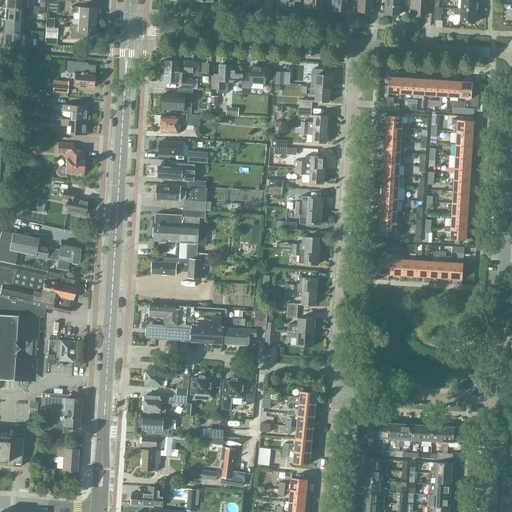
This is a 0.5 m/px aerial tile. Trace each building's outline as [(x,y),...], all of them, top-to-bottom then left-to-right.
[(5,0),(5,7),(26,9),(26,0),(5,0)] [(58,0),(47,0),(47,13),(58,14),(59,0),(58,0)] [(279,0),(279,7),(281,7),(282,9),(290,10),(291,8),(294,8),(294,2),(294,0),(279,0)] [(305,0),(305,8),(321,10),(321,2),(327,2),(327,0),(305,0)] [(332,0),(331,10),(347,11),(347,0),(332,0)] [(359,0),(359,12),(372,13),(373,0),(359,0)] [(385,0),(385,14),(399,15),(400,1),(406,1),(405,0),(385,0)] [(425,0),(431,0),(412,0),(412,16),(424,17),(425,0)] [(461,0),(461,9),(476,10),(476,0),(461,0)] [(79,13),(79,20),(96,21),(96,16),(99,17),(99,8),(71,6),(71,12),(79,13)] [(5,7),(5,20),(22,21),(26,21),(26,16),(31,16),(31,9),(26,9),(5,7)] [(435,8),(434,20),(441,21),(441,14),(443,14),(443,8),(435,8)] [(455,9),(455,14),(461,15),(460,22),(476,23),(476,22),(477,22),(479,21),(479,19),(479,17),(478,16),(476,16),(476,10),(461,9),(455,9)] [(4,27),(4,32),(21,33),(22,21),(5,20),(2,21),(2,25),(4,27)] [(71,29),(70,37),(88,39),(90,33),(95,33),(98,33),(98,25),(96,25),(96,21),(79,20),(78,26),(76,25),(74,25),(71,29)] [(21,33),(4,32),(3,36),(2,36),(0,38),(0,42),(0,44),(20,46),(21,33)] [(165,69),(164,71),(185,72),(199,73),(200,68),(194,68),(194,62),(165,60),(165,62),(163,63),(163,68),(165,69)] [(73,86),(92,88),(95,66),(83,65),(83,63),(68,62),(67,72),(74,73),(73,86)] [(226,82),(241,83),(241,73),(236,73),(236,65),(218,64),(218,75),(211,74),(210,88),(217,89),(217,92),(225,93),(226,82)] [(243,87),(242,92),(250,93),(250,88),(250,82),(265,83),(266,67),(252,66),(251,74),(243,73),(243,87)] [(303,86),(303,87),(330,89),(331,75),(323,75),(323,69),(313,69),(311,87),(303,86)] [(185,72),(164,71),(164,73),(162,74),(162,79),(164,80),(164,81),(182,82),(181,88),(192,89),(193,79),(185,78),(185,72)] [(273,85),(283,85),(284,73),(273,72),(273,85)] [(388,93),(400,93),(401,77),(389,77),(388,93)] [(413,78),(401,77),(400,93),(412,94),(413,78)] [(425,79),(413,78),(412,94),(424,95),(425,79)] [(437,80),(425,79),(424,95),(436,96),(437,80)] [(449,81),(437,80),(436,96),(448,97),(449,81)] [(461,81),(449,81),(448,97),(460,97),(461,81)] [(461,81),(460,97),(471,98),(471,107),(479,107),(480,89),(473,88),(473,82),(461,81)] [(54,84),(53,91),(67,93),(68,85),(54,84)] [(21,87),(21,95),(32,95),(33,87),(21,87)] [(330,89),(303,87),(303,94),(316,95),(316,101),(329,102),(330,89)] [(190,96),(190,90),(178,89),(178,95),(163,94),(162,109),(184,110),(185,96),(190,96)] [(394,97),(388,97),(387,109),(399,109),(400,104),(394,103),(394,97)] [(63,104),(62,112),(71,112),(70,119),(88,121),(88,120),(90,119),(90,111),(88,111),(89,106),(63,104)] [(312,107),(299,106),(298,106),(298,115),(311,116),(312,107)] [(227,107),(226,116),(239,117),(239,108),(227,107)] [(180,117),(180,129),(183,129),(183,125),(186,125),(200,126),(201,115),(188,114),(187,114),(181,114),(180,117)] [(309,122),(308,127),(314,128),(327,129),(328,124),(330,123),(330,117),(328,117),(328,116),(322,115),(315,115),(314,123),(309,122)] [(162,116),(161,125),(162,125),(162,132),(179,133),(180,117),(162,116)] [(386,128),(402,129),(407,129),(407,124),(402,123),(403,117),(387,116),(386,128)] [(42,123),(23,119),(21,128),(40,132),(42,123)] [(88,121),(70,119),(62,119),(61,126),(70,126),(69,134),(87,135),(88,121)] [(458,125),(457,132),(473,133),(474,121),(453,120),(452,124),(458,125)] [(296,127),(296,133),(307,133),(307,141),(313,141),(326,142),(327,129),(314,128),(308,127),(301,127),(296,127)] [(386,128),(385,139),(401,140),(402,129),(386,128)] [(457,132),(457,144),(472,145),(473,133),(457,132)] [(385,139),(385,151),(401,152),(401,140),(385,139)] [(160,142),(159,154),(183,155),(183,143),(160,142)] [(56,170),(56,173),(59,177),(68,177),(68,175),(84,176),(86,151),(74,150),(74,144),(58,143),(58,154),(67,155),(66,166),(62,166),(56,170)] [(457,144),(456,156),(472,157),(472,145),(457,144)] [(274,146),(274,155),(286,155),(287,147),(274,146)] [(385,151),(384,163),(400,164),(401,152),(385,151)] [(295,168),(299,168),(325,170),(326,156),(306,155),(306,161),(295,160),(295,168)] [(188,156),(187,163),(208,164),(208,157),(188,156)] [(456,156),(455,168),(471,169),(472,157),(456,156)] [(159,166),(158,178),(188,180),(188,186),(194,186),(195,165),(173,163),(173,167),(159,166)] [(384,163),(383,175),(399,176),(400,164),(384,163)] [(325,170),(299,168),(298,174),(303,174),(302,182),(324,183),(325,170)] [(455,168),(454,179),(470,180),(471,169),(455,168)] [(383,175),(382,187),(399,188),(399,176),(383,175)] [(454,179),(454,191),(470,192),(470,180),(454,179)] [(196,180),(195,187),(208,188),(215,188),(216,182),(216,181),(196,180)] [(186,197),(185,210),(206,212),(211,212),(212,202),(206,202),(208,188),(195,187),(190,187),(158,185),(156,199),(180,201),(180,197),(186,197)] [(283,187),(269,186),(269,194),(283,195),(283,187)] [(382,187),(382,199),(398,200),(399,188),(382,187)] [(64,191),(62,199),(68,200),(66,212),(84,216),(88,201),(77,199),(78,193),(64,191)] [(454,191),(453,203),(469,204),(470,192),(454,191)] [(296,208),(322,210),(323,197),(319,197),(309,196),(301,195),(301,202),(297,201),(296,208)] [(382,199),(381,210),(397,211),(398,200),(382,199)] [(452,209),(452,215),(468,216),(469,204),(453,203),(449,203),(449,209),(452,209)] [(296,208),(296,214),(301,214),(300,224),(308,224),(308,223),(321,223),(322,210),(296,208)] [(153,216),(151,238),(154,238),(154,241),(179,242),(178,258),(183,258),(190,258),(201,259),(208,259),(208,254),(197,253),(197,246),(206,246),(208,229),(199,228),(200,218),(205,218),(206,212),(185,210),(183,210),(182,217),(155,215),(155,216),(153,216)] [(381,210),(380,223),(396,224),(401,224),(401,218),(397,218),(397,211),(381,210)] [(452,215),(451,227),(467,228),(468,216),(452,215)] [(277,221),(276,227),(296,229),(297,222),(277,221)] [(396,224),(380,223),(380,235),(396,236),(396,224)] [(253,224),(252,234),(259,234),(260,225),(253,224)] [(445,226),(444,232),(451,232),(451,239),(466,240),(467,228),(451,227),(445,226)] [(2,231),(0,237),(0,261),(12,264),(13,259),(14,255),(15,251),(35,255),(35,256),(58,260),(56,268),(68,270),(69,262),(78,263),(79,257),(80,257),(81,256),(81,254),(81,252),(80,252),(81,246),(60,243),(59,250),(48,248),(48,247),(37,246),(38,239),(12,233),(2,231)] [(300,244),(299,250),(306,250),(319,251),(320,237),(306,237),(302,236),(302,243),(300,243),(300,244)] [(379,273),(391,274),(392,258),(392,254),(398,254),(399,248),(387,248),(387,258),(380,258),(379,273)] [(283,249),(283,254),(293,255),(300,255),(299,255),(299,263),(318,264),(318,263),(320,263),(321,262),(322,258),(320,256),(319,256),(319,251),(306,250),(299,250),(283,249)] [(404,259),(403,275),(415,276),(416,260),(416,255),(411,255),(410,260),(404,259)] [(391,274),(403,275),(404,259),(404,256),(398,256),(398,259),(392,258),(391,274)] [(153,262),(152,274),(176,275),(176,271),(182,271),(183,258),(178,258),(176,258),(176,259),(163,258),(163,263),(153,262)] [(189,271),(189,278),(200,278),(201,259),(190,258),(189,271)] [(415,276),(427,276),(428,261),(416,260),(415,276)] [(0,379),(14,380),(14,381),(15,381),(15,380),(15,378),(24,379),(35,369),(36,349),(37,339),(38,319),(37,319),(37,318),(36,318),(39,306),(67,313),(69,313),(70,313),(67,312),(69,307),(71,308),(78,278),(12,264),(0,261),(0,379)] [(427,276),(439,277),(440,261),(428,261),(427,276)] [(440,261),(439,277),(451,278),(452,262),(449,262),(440,261)] [(452,262),(451,278),(463,279),(464,263),(457,262),(452,262)] [(291,285),(291,290),(316,292),(317,278),(311,278),(304,277),(300,277),(300,284),(297,283),(297,285),(291,285)] [(316,292),(291,290),(290,296),(303,296),(302,304),(316,305),(316,292)] [(145,337),(176,339),(178,306),(151,304),(150,316),(167,317),(166,325),(146,324),(145,337)] [(176,339),(196,341),(199,307),(178,306),(176,339)] [(199,307),(196,341),(210,342),(223,343),(225,309),(212,308),(199,307)] [(240,318),(238,344),(249,345),(249,335),(256,336),(257,329),(266,329),(267,312),(255,311),(254,328),(250,328),(245,328),(246,318),(240,318)] [(227,332),(226,343),(238,344),(240,318),(233,318),(232,327),(227,327),(227,332)] [(289,324),(288,331),(314,332),(315,319),(298,318),(298,324),(289,324)] [(275,328),(267,328),(266,346),(274,347),(275,328)] [(314,332),(288,331),(288,338),(297,338),(297,345),(313,346),(314,332)] [(57,340),(56,361),(72,362),(74,341),(57,340)] [(173,374),(183,375),(185,366),(174,365),(173,374)] [(147,372),(146,384),(161,386),(161,385),(167,385),(167,381),(168,381),(168,375),(162,375),(162,373),(147,372)] [(192,394),(212,396),(213,384),(215,384),(215,378),(213,378),(213,376),(199,375),(199,379),(193,378),(192,394)] [(224,397),(223,410),(231,410),(232,397),(244,398),(245,386),(246,387),(248,386),(248,382),(247,381),(245,381),(245,378),(231,377),(231,381),(225,381),(224,397)] [(299,403),(315,405),(317,393),(301,391),(300,398),(289,396),(288,402),(293,403),(293,402),(299,403)] [(45,408),(44,414),(49,415),(48,432),(63,433),(64,425),(79,426),(81,399),(69,398),(69,395),(45,393),(44,393),(42,393),(41,404),(40,404),(40,407),(43,408),(45,408)] [(145,395),(144,412),(160,413),(160,412),(165,412),(166,404),(173,404),(174,397),(166,397),(161,397),(161,396),(145,395)] [(263,398),(263,408),(270,408),(271,404),(275,404),(276,400),(263,398)] [(298,414),(298,415),(314,417),(315,405),(299,403),(299,409),(295,408),(294,414),(298,414)] [(187,405),(186,417),(195,418),(196,405),(187,405)] [(298,415),(297,427),(313,429),(314,417),(298,415)] [(141,419),(140,427),(143,427),(143,429),(149,429),(149,434),(166,435),(167,430),(172,430),(172,418),(164,418),(153,418),(144,417),(144,419),(141,419)] [(279,432),(285,433),(290,433),(292,421),(286,420),(285,426),(279,426),(279,432)] [(368,434),(367,437),(374,438),(373,449),(377,449),(378,449),(378,445),(379,422),(368,422),(368,427),(368,434)] [(377,449),(377,455),(388,456),(388,452),(381,451),(382,438),(389,439),(390,423),(379,422),(378,445),(378,449),(377,449)] [(261,423),(260,431),(270,433),(271,425),(261,423)] [(395,447),(399,447),(401,424),(390,423),(389,439),(395,439),(395,447)] [(404,440),(410,440),(411,424),(401,424),(399,447),(403,448),(404,440)] [(415,444),(421,445),(422,425),(411,424),(410,440),(415,440),(415,444)] [(421,441),(432,441),(433,426),(422,425),(421,445),(421,441)] [(433,426),(432,441),(436,442),(439,442),(439,444),(442,444),(442,442),(443,426),(436,426),(433,426)] [(441,459),(452,460),(453,454),(447,454),(448,443),(453,443),(459,443),(459,434),(454,434),(454,427),(443,426),(442,442),(442,444),(441,459)] [(297,427),(296,439),(311,441),(313,429),(297,427)] [(200,432),(200,438),(211,438),(223,438),(224,428),(209,428),(204,428),(200,432)] [(0,461),(5,462),(5,465),(21,466),(21,463),(23,438),(23,435),(23,434),(0,432),(0,461)] [(143,435),(142,446),(153,447),(157,447),(157,443),(166,443),(165,451),(172,451),(172,448),(172,442),(173,437),(153,436),(143,435)] [(284,444),(283,450),(288,450),(310,453),(311,441),(296,439),(295,445),(284,444)] [(49,442),(48,456),(64,457),(63,469),(77,470),(78,449),(71,449),(71,443),(49,442)] [(222,447),(220,459),(223,460),(223,461),(223,462),(221,463),(220,467),(223,469),(221,483),(243,486),(245,473),(232,471),(234,449),(225,448),(222,447)] [(143,450),(142,470),(153,471),(158,471),(158,463),(160,463),(161,455),(169,455),(172,455),(172,451),(165,451),(153,450),(143,450)] [(289,458),(289,463),(309,465),(310,453),(294,451),(294,452),(294,459),(289,458)] [(366,459),(365,470),(388,471),(388,467),(381,466),(381,460),(366,459)] [(431,469),(430,474),(436,474),(451,475),(452,471),(454,471),(455,470),(455,464),(452,464),(434,463),(433,467),(431,467),(431,469)] [(201,470),(200,478),(216,480),(217,472),(201,470)] [(365,470),(365,481),(380,482),(380,475),(388,475),(388,471),(365,470)] [(430,474),(430,478),(431,478),(436,478),(435,485),(436,485),(451,486),(451,475),(436,474),(430,474)] [(292,478),(290,490),(306,492),(307,480),(292,478)] [(365,481),(364,491),(386,493),(387,488),(380,488),(380,482),(365,481)] [(428,490),(428,495),(435,495),(450,496),(451,486),(436,485),(435,485),(428,484),(428,490)] [(132,493),(131,504),(153,506),(154,506),(163,507),(164,495),(161,495),(161,488),(153,487),(150,487),(149,494),(132,493)] [(290,490),(289,502),(305,504),(306,492),(290,490)] [(364,491),(363,502),(379,503),(384,503),(384,497),(386,497),(386,493),(364,491)] [(428,495),(427,506),(450,507),(450,496),(435,495),(428,495)] [(289,502),(288,511),(304,511),(305,504),(289,502)] [(363,502),(362,511),(385,511),(386,510),(383,510),(384,503),(379,503),(363,502)] [(187,503),(187,511),(195,511),(196,504),(187,503)]
